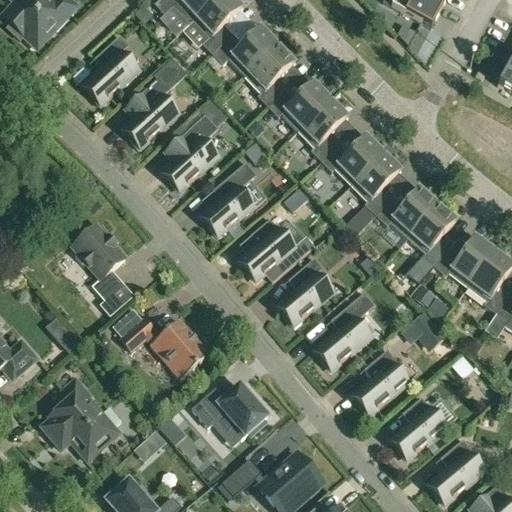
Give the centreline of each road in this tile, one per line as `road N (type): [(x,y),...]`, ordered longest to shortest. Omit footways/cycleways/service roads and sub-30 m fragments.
road 1 (residential): [(394,511),(25,94)]
road 2 (residential): [(415,131),(289,0)]
road 3 (residential): [(415,131),(490,0)]
road 4 (residential): [(25,94),(129,0)]
road 5 (residential): [(511,211),(415,131)]
